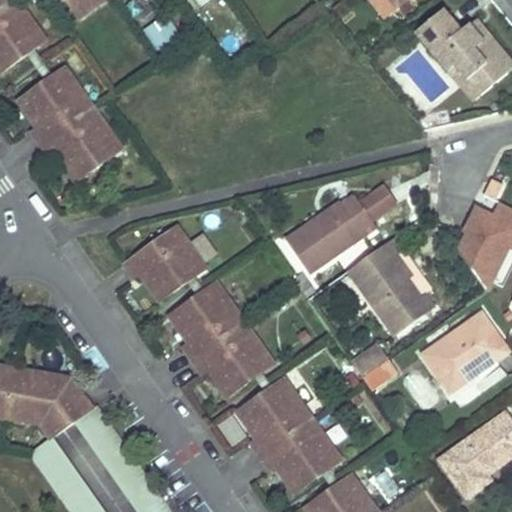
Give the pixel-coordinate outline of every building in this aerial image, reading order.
[(35,50),(46,42),(15,0),(0,0),(0,73),(0,74),(28,55),(35,50)] [(66,0),(67,1),(79,18),(105,0),(66,0)] [(391,0),(400,10),(412,0),(391,0)] [(499,59),(505,53),(492,37),(491,38),(485,43),(484,42),(472,27),(471,27),(462,33),(446,13),(421,34),(425,40),(451,72),(458,66),(459,68),(479,91),(483,95),(510,73),(499,59)] [(160,52),(181,38),(167,16),(145,30),(160,52)] [(492,37),(478,21),(471,27),(472,27),(484,42),(485,43),(491,38),(492,37)] [(35,50),(28,55),(47,81),(53,77),(35,50)] [(511,61),(505,54),(505,53),(499,59),(510,73),(511,71),(511,61)] [(483,95),(479,91),(459,68),(458,66),(451,72),(473,99),(476,102),(483,95)] [(58,155),(77,183),(105,163),(111,158),(123,150),(65,69),(53,77),(47,81),(19,101),(38,128),(32,132),(51,160),(58,155)] [(109,169),(115,165),(111,158),(105,163),(109,169)] [(498,203),(506,187),(493,180),(485,196),(498,203)] [(385,189),(361,206),(372,222),(396,205),(385,189)] [(498,203),(485,196),(471,224),(486,232),(500,204),(498,203)] [(310,275),(378,229),(372,222),(361,206),(356,198),(343,207),(341,205),(288,243),(310,275)] [(177,228),(125,264),(136,279),(142,274),(161,302),(189,282),(195,277),(207,269),(177,228)] [(395,240),(379,251),(387,263),(398,255),(399,256),(399,257),(404,253),(395,240)] [(387,263),(379,251),(350,272),(396,337),(436,309),(426,294),(421,298),(408,281),(405,275),(410,272),(399,257),(399,256),(398,255),(387,263)] [(410,272),(405,275),(408,281),(413,277),(410,272)] [(189,282),(199,296),(205,292),(195,277),(189,282)] [(199,296),(171,316),(190,343),(184,348),(203,375),(209,370),(229,398),(257,378),(263,373),(274,365),(217,284),(205,292),(199,296)] [(133,297),(143,314),(157,306),(147,289),(133,297)] [(451,394),(511,352),(483,314),(424,356),(451,394)] [(353,363),(364,378),(390,359),(380,345),(353,363)] [(364,378),(373,390),(399,372),(390,359),(364,378)] [(70,380),(0,367),(0,418),(43,426),(52,439),(53,439),(76,423),(79,421),(64,400),(67,398),(70,380)] [(257,378),(267,392),(273,388),(263,373),(257,378)] [(92,411),(70,380),(67,398),(64,400),(79,421),(92,411)] [(267,392),(239,412),(258,439),(252,444),(271,471),(278,467),(297,494),(324,474),(330,470),(342,461),(285,380),(273,388),(267,392)] [(172,511),(98,407),(92,411),(79,421),(76,423),(139,511),(172,511)] [(511,418),(508,413),(487,428),(502,431),(503,431),(511,424),(511,418)] [(511,424),(503,431),(502,431),(487,428),(442,461),(441,461),(470,499),(495,481),(491,476),(487,469),(489,468),(497,462),(506,464),(511,460),(511,424)] [(52,439),(31,454),(71,511),(105,511),(53,439),(52,439)] [(493,474),(505,465),(506,464),(497,462),(489,468),(487,469),(491,476),(493,474)] [(324,474),(334,489),(341,484),(330,470),(324,474)] [(334,489),(307,508),(309,511),(378,511),(353,476),(341,484),(334,489)]
